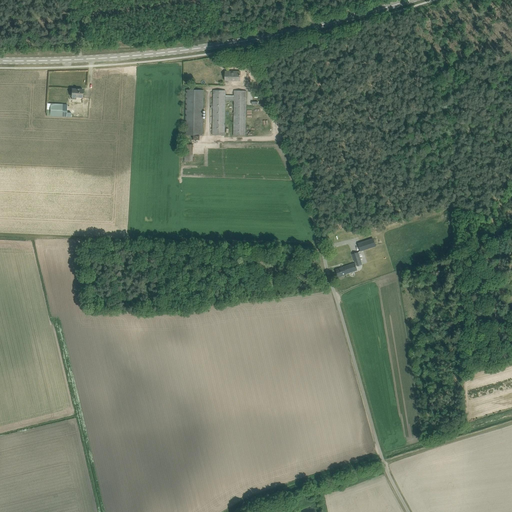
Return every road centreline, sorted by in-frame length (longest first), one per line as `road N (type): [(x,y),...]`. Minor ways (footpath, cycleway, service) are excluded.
road 1 (secondary): [(0,60),(146,55),(310,27),(410,0)]
road 2 (track): [(323,245),(0,235)]
road 3 (unclassified): [(323,245),(384,463),(408,511)]
road 4 (track): [(511,423),(384,462)]
road 5 (track): [(274,134),(323,245)]
